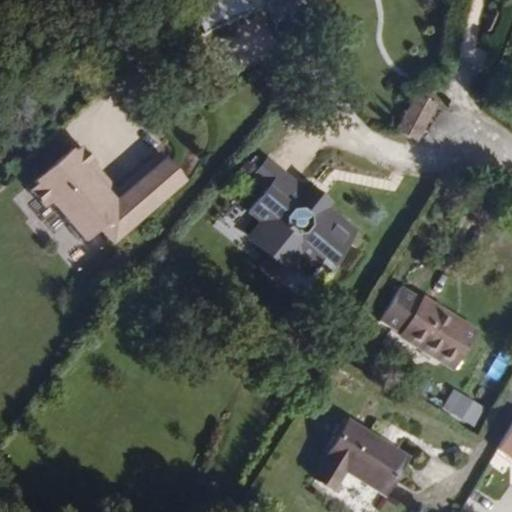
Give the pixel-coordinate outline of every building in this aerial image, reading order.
[(239,0),(196,0),(214,22),(241,1),(239,0)] [(276,5),(274,0),(263,0),(267,8),(276,5)] [(196,1),(186,9),(198,24),(208,16),(196,1)] [(397,131),(415,141),(432,109),(414,100),(397,131)] [(40,195),(33,201),(48,219),(55,213),(75,236),(72,238),(83,252),(86,250),(89,253),(103,241),(116,255),(189,194),(170,171),(119,214),(92,181),(98,176),(83,159),(77,164),(74,161),(37,192),(40,195)] [(120,202),(98,176),(92,181),(119,214),(170,171),(164,165),(120,202)] [(298,193),(272,172),(240,212),(257,225),(246,239),(274,260),(285,246),(311,266),(315,261),(325,269),(355,231),(324,207),(329,201),(306,183),(298,193)] [(399,288),(378,322),(398,334),(403,327),(414,334),(409,343),(452,370),(475,332),(462,324),(460,327),(450,320),(452,317),(421,298),(419,300),(399,288)] [(462,324),(452,317),(450,320),(460,327),(462,324)] [(397,336),(409,343),(414,334),(403,327),(398,334),(397,336)] [(468,431),(479,414),(458,401),(447,418),(468,431)] [(511,421),(494,452),(511,464),(511,421)] [(405,459),(345,422),(310,479),(330,491),(343,471),(382,496),(405,459)]
